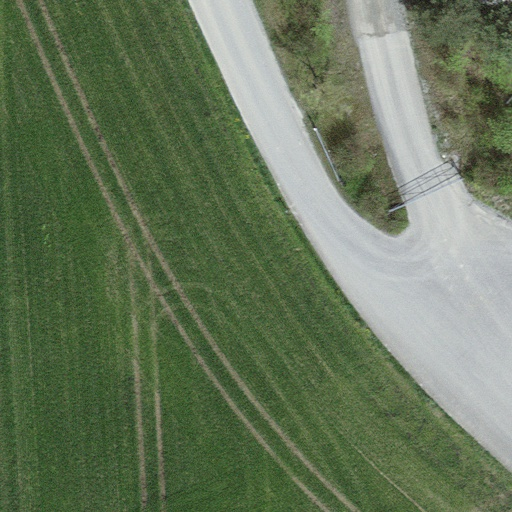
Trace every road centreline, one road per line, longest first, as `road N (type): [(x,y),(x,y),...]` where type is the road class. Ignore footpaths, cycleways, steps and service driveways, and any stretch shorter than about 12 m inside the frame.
road 1 (track): [(471,277),(358,272),(281,132),(224,0)]
road 2 (track): [(379,0),(411,140),(471,277)]
